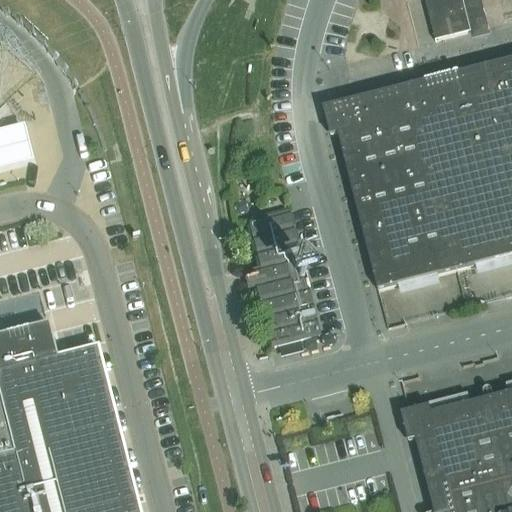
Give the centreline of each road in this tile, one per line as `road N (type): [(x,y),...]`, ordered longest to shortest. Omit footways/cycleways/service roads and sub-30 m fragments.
road 1 (secondary): [(123,0),(226,405)]
road 2 (unclassified): [(0,211),(23,205),(56,213),(76,226),(97,260),(162,511)]
road 3 (unclassified): [(364,368),(311,151),(304,80),(322,0)]
road 4 (secondary): [(247,399),(177,123)]
road 5 (unclassified): [(364,368),(511,328)]
road 6 (secondary): [(177,123),(180,74),(205,0)]
road 7 (secondary): [(177,123),(153,0)]
road 8 (unclassified): [(247,399),(364,368)]
